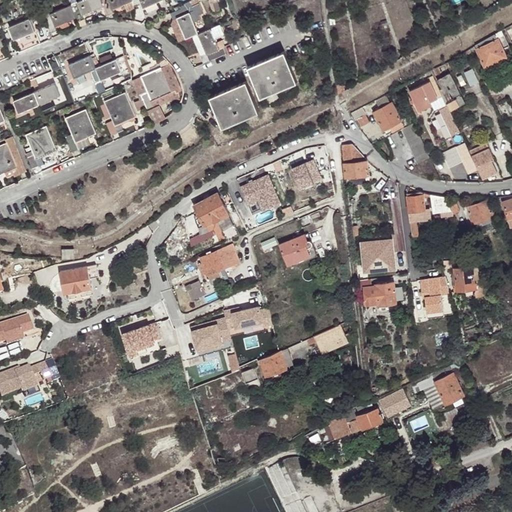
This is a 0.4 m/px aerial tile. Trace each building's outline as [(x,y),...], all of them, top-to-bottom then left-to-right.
[(84,19),(78,2),(76,0),(72,0),(69,2),(71,6),(73,10),(76,18),(77,22),(84,19)] [(102,3),(100,0),(83,0),(78,2),(80,7),(83,15),(95,9),(103,6),(102,3)] [(108,0),(100,0),(102,3),(103,6),(107,17),(114,14),(111,8),(108,0)] [(132,0),(108,0),(111,8),(122,5),(132,0)] [(174,19),(178,18),(189,12),(195,11),(191,1),(182,4),(183,8),(171,12),(174,19)] [(68,21),(76,18),(73,10),(71,6),(51,14),(53,19),(55,26),(68,21)] [(57,31),(55,26),(53,19),(51,14),(49,11),(43,13),(51,33),(57,31)] [(189,12),(178,18),(186,38),(198,33),(189,12)] [(10,27),(15,39),(35,30),(31,19),(10,27)] [(207,54),(219,49),(211,29),(199,34),(207,53),(207,54)] [(35,30),(15,39),(20,53),(41,44),(35,30)] [(506,57),(495,34),(475,45),(486,67),(487,67),(506,57)] [(223,48),(219,49),(207,54),(202,57),(203,62),(226,53),(223,48)] [(248,67),(260,97),(297,81),(284,51),(248,67)] [(75,77),(95,68),(91,59),(90,56),(70,65),(75,77)] [(123,76),(131,72),(126,60),(124,56),(116,59),(121,71),(123,76)] [(95,68),(96,68),(99,67),(96,57),(91,59),(95,68)] [(126,60),(131,72),(138,69),(133,57),(126,60)] [(508,62),(506,57),(487,67),(489,72),(508,62)] [(101,80),(121,71),(116,59),(99,67),(96,68),(101,80)] [(453,65),(451,59),(437,66),(441,72),(453,65)] [(149,95),(151,101),(157,99),(164,96),(172,92),(162,68),(141,77),(147,92),(149,95)] [(441,88),(439,89),(450,111),(465,103),(449,72),(436,79),(441,88)] [(336,95),(337,94),(344,90),(341,77),(334,78),(336,95)] [(246,81),(210,97),(223,127),(259,111),(246,81)] [(439,88),(435,81),(430,83),(433,90),(439,88)] [(56,83),(34,92),(39,104),(60,95),(56,83)] [(433,90),(430,83),(410,93),(419,112),(432,106),(430,102),(437,99),(433,90)] [(500,99),(493,84),(487,87),(494,102),(500,99)] [(39,104),(34,92),(14,101),(19,112),(39,104)] [(105,101),(111,117),(115,126),(122,123),(136,117),(125,92),(105,101)] [(154,107),(151,101),(149,95),(147,92),(142,94),(144,99),(147,107),(149,109),(154,107)] [(157,99),(151,101),(154,107),(166,102),(164,96),(157,99)] [(138,111),(147,107),(144,99),(135,102),(138,111)] [(430,102),(432,106),(433,108),(440,104),(437,99),(430,102)] [(390,128),(402,121),(392,103),(374,113),(383,132),(390,128)] [(361,108),(350,114),(355,121),(358,119),(362,126),(368,123),(361,108)] [(76,142),(82,140),(96,134),(86,110),(66,118),(72,134),(76,142)] [(115,126),(111,117),(103,121),(105,124),(107,123),(112,135),(118,132),(115,126)] [(404,126),(402,121),(390,128),(392,132),(404,126)] [(115,126),(118,132),(124,129),(122,123),(115,126)] [(430,158),(413,124),(401,130),(418,164),(430,158)] [(26,135),(32,150),(36,159),(42,157),(56,150),(46,127),(26,135)] [(79,149),(76,142),(72,134),(66,136),(73,151),(79,149)] [(6,141),(7,143),(11,153),(17,150),(12,138),(6,141)] [(85,147),(82,140),(76,142),(79,149),(85,147)] [(11,153),(7,143),(0,145),(0,174),(13,170),(17,167),(11,153)] [(366,160),(368,160),(361,153),(351,144),(342,144),(346,176),(368,173),(366,160)] [(453,144),(438,151),(445,167),(460,160),(453,144)] [(469,152),(482,179),(496,171),(490,159),(493,158),(485,144),(469,152)] [(36,159),(32,150),(26,153),(33,169),(39,166),(36,159)] [(36,159),(39,166),(45,163),(42,157),(36,159)] [(308,180),(315,177),(310,165),(303,167),(308,180)] [(302,183),(308,180),(303,167),(296,170),(302,183)] [(290,173),(295,186),(302,183),(296,170),(290,173)] [(283,176),(288,189),(295,186),(290,173),(283,176)] [(276,179),(282,192),(288,189),(283,176),(276,179)] [(270,182),(275,195),(282,192),(276,179),(270,182)] [(263,185),(268,198),(275,195),(270,182),(263,185)] [(263,185),(256,188),(262,200),(268,198),(263,185)] [(426,210),(423,192),(420,192),(419,191),(416,190),(413,189),(411,188),(408,187),(406,188),(409,210),(410,217),(412,231),(419,230),(432,228),(429,210),(426,210)] [(218,193),(194,205),(205,226),(215,220),(219,228),(232,221),(228,214),(218,193)] [(459,209),(454,197),(445,196),(451,210),(459,209)] [(511,199),(503,202),(508,219),(511,218),(511,221),(511,199)] [(467,206),(473,223),(494,216),(489,200),(467,206)] [(494,216),(473,223),(474,227),(495,221),(494,216)] [(277,245),(285,266),(309,257),(306,248),(307,248),(308,247),(309,246),(310,244),(309,242),(308,241),(307,241),(306,241),(303,234),(277,245)] [(262,241),(265,249),(275,245),(271,236),(262,241)] [(391,239),(361,243),(363,265),(393,262),(391,239)] [(239,263),(232,246),(200,258),(202,263),(198,264),(201,274),(206,272),(207,275),(239,263)] [(71,260),(77,259),(76,250),(64,250),(64,260),(68,261),(71,260)] [(393,262),(363,265),(364,270),(394,267),(393,262)] [(486,285),(475,262),(454,265),(456,281),(456,282),(476,279),(477,287),(486,285)] [(97,264),(88,266),(91,278),(99,276),(97,264)] [(61,271),(65,293),(67,292),(92,287),(91,278),(88,266),(61,271)] [(445,275),(444,275),(419,279),(422,296),(425,295),(427,309),(444,306),(442,292),(449,291),(445,275)] [(187,283),(192,297),(206,291),(200,278),(187,283)] [(454,290),(477,287),(476,279),(456,282),(453,283),(454,290)] [(378,304),(395,302),(395,299),(403,298),(401,285),(393,287),(393,282),(375,284),(376,286),(363,287),(365,304),(378,303),(378,304)] [(67,292),(65,293),(67,299),(69,298),(94,293),(92,287),(67,292)] [(379,310),(396,308),(395,302),(378,304),(379,310)] [(223,310),(225,318),(228,331),(262,323),(263,327),(272,325),(268,307),(261,310),(259,304),(231,312),(230,308),(223,310)] [(444,306),(427,309),(428,316),(445,314),(444,306)] [(27,314),(0,322),(0,341),(33,332),(27,314)] [(228,331),(225,318),(215,320),(216,323),(192,329),(198,353),(224,346),(222,342),(231,340),(228,331)] [(191,327),(192,329),(216,323),(215,320),(191,327)] [(119,334),(126,349),(152,339),(158,337),(153,321),(119,334)] [(345,343),(340,324),(315,335),(317,340),(322,351),(345,343)] [(34,336),(33,332),(0,341),(0,347),(23,340),(22,339),(34,336)] [(286,347),(288,352),(317,340),(315,335),(286,347)] [(152,339),(126,349),(130,359),(155,349),(152,339)] [(280,350),(287,368),(293,366),(288,352),(286,347),(280,350)] [(278,350),(260,358),(266,376),(287,368),(280,350),(278,350)] [(235,354),(228,356),(232,370),(239,367),(235,354)] [(14,367),(0,372),(0,394),(0,395),(21,387),(22,391),(37,385),(36,382),(51,376),(45,361),(30,367),(29,364),(20,367),(15,369),(14,367)] [(435,380),(436,384),(445,401),(446,403),(463,394),(452,371),(435,380)] [(429,378),(400,392),(403,399),(424,389),(432,385),(429,378)] [(436,384),(432,385),(424,389),(433,408),(445,401),(436,384)] [(403,399),(400,392),(380,402),(385,414),(406,404),(403,399)] [(467,403),(452,410),(450,406),(437,412),(444,426),(445,427),(473,414),(472,412),(467,403)] [(367,408),(356,411),(358,416),(369,413),(367,408)] [(355,410),(343,415),(352,435),(382,422),(377,409),(369,413),(358,416),(356,411),(355,410)] [(410,425),(414,434),(437,423),(432,415),(430,410),(408,421),(410,425)] [(329,422),(330,426),(337,441),(352,435),(343,415),(329,422)] [(337,441),(330,426),(319,432),(325,445),(337,441)]
